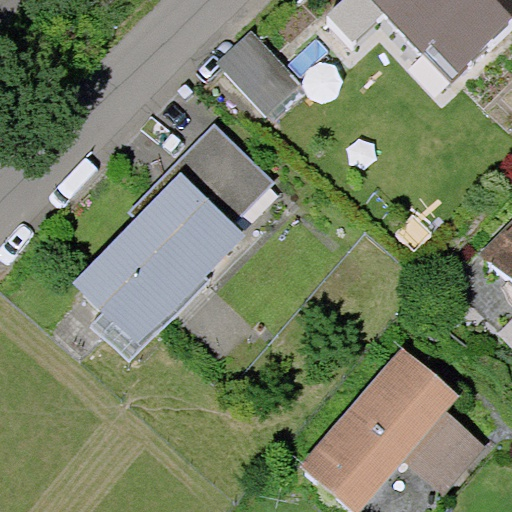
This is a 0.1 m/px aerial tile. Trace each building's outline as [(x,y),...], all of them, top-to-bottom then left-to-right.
[(511,0),(338,0),(317,22),(352,58),(389,23),(430,65),(437,58),(462,84),(511,35),(511,0)] [(255,30),(222,63),(273,115),(307,82),(255,30)] [(280,182),(221,125),(136,212),(147,224),(85,288),(144,346),(250,237),(237,225),(280,182)] [(511,281),(511,233),(488,258),(511,281)] [(411,354),(308,471),(354,511),(370,511),(467,404),(411,354)]
